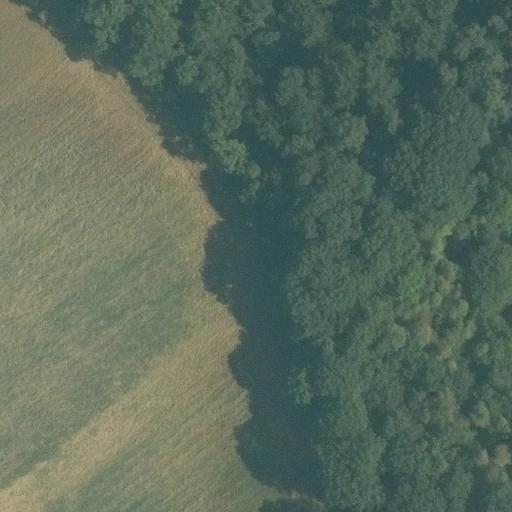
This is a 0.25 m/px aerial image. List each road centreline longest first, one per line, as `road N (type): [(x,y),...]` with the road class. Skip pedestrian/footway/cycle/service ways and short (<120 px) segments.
road 1 (track): [(386,511),(350,409),(337,311),(350,182),(371,145),(511,7)]
road 2 (track): [(371,145),(352,83),(310,0)]
